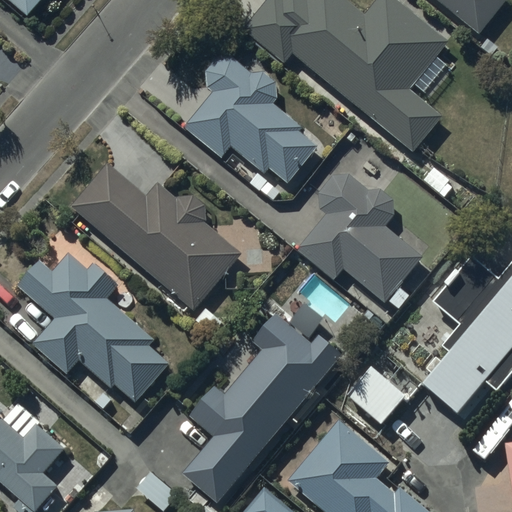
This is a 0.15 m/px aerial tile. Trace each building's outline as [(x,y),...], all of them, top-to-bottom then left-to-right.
[(0,0),(0,1),(29,26),(50,0),(0,0)] [(448,49),(387,0),(385,0),(365,24),(335,0),(315,0),(310,8),(300,0),(286,0),(283,5),(276,0),(275,0),(245,38),(286,71),(292,63),(414,162),(445,124),(410,95),(448,49)] [(426,0),(481,43),(511,7),(501,0),(426,0)] [(217,69),(207,78),(209,95),(214,99),(186,134),(224,164),(232,154),(266,181),(271,176),(288,190),(318,153),(299,138),(302,135),(273,112),(277,106),(277,92),(265,82),(251,82),(233,66),(217,69)] [(147,202),(108,169),(69,215),(191,319),(241,260),(206,230),(206,215),(192,204),(177,208),(157,191),(147,202)] [(334,184),(320,200),(320,218),(325,222),(296,258),(335,290),(345,278),(387,312),(425,265),(386,233),(395,222),(394,207),(381,198),(369,198),(349,181),(334,184)] [(55,273),(42,261),(17,290),(51,320),(30,344),(68,378),(82,363),(114,392),(118,387),(138,404),(171,367),(151,349),(157,343),(108,300),(119,288),(96,268),(91,274),(70,256),(55,273)] [(511,388),(511,273),(500,288),(471,264),(432,313),(461,335),(444,356),(451,361),(424,395),(460,424),(486,391),(500,403),(511,388)] [(277,321),(252,350),(262,358),(226,401),(217,393),(190,426),(214,446),(184,483),(217,511),(343,361),(320,342),(313,350),(277,321)] [(373,377),(349,403),(357,410),(348,420),(371,441),(379,432),(382,435),(421,391),(401,374),(387,389),(373,377)] [(0,484),(21,504),(16,509),(18,511),(37,511),(59,490),(45,477),(67,454),(38,427),(24,441),(2,421),(4,418),(0,414),(0,484)] [(390,465),(339,425),(288,488),(318,511),(429,511),(400,490),(396,495),(378,481),(390,465)] [(151,478),(136,496),(155,511),(170,511),(179,502),(151,478)] [(282,511),(266,499),(255,511),(282,511)]
